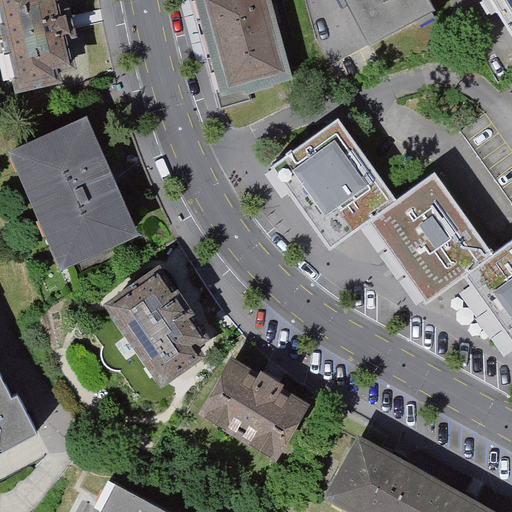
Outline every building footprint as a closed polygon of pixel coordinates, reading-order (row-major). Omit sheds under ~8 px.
[(0,0),(0,4),(18,86),(60,76),(58,69),(74,65),(67,35),(64,20),(59,0),(0,0)] [(285,78),(263,0),(207,0),(201,2),(226,94),(285,78)] [(438,14),(430,0),(343,0),(371,50),(438,14)] [(511,0),(493,0),(511,29),(511,0)] [(96,115),(26,143),(73,261),(143,233),(96,115)] [(462,133),(511,201),(511,153),(485,117),(462,133)] [(331,254),(369,226),(400,204),(339,121),(271,171),(331,254)] [(438,176),(400,204),(369,226),(429,308),(467,280),(498,258),(438,176)] [(511,247),(498,258),(467,280),(511,342),(511,247)] [(210,334),(163,263),(112,296),(166,378),(207,351),(200,340),(210,334)] [(0,484),(53,458),(20,395),(15,397),(14,394),(0,367),(0,484)] [(230,369),(205,412),(276,451),(300,408),(277,394),(282,385),(262,374),(256,384),(230,369)] [(327,501),(348,511),(494,511),(486,508),(476,503),(466,497),(402,463),(359,440),(327,501)] [(169,511),(119,484),(103,511),(169,511)]
